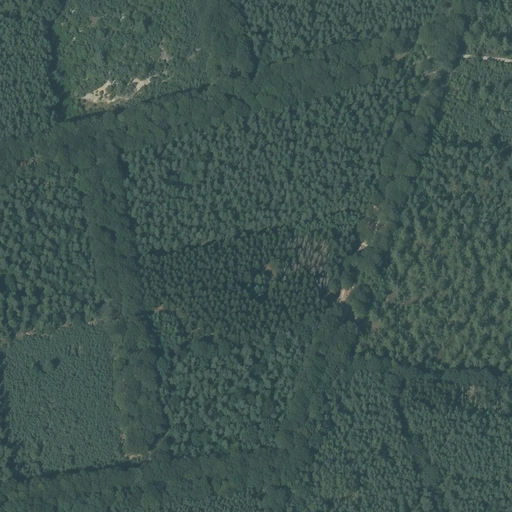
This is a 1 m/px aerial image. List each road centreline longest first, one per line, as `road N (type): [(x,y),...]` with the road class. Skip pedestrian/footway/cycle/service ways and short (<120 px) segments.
road 1 (track): [(458,0),(276,511)]
road 2 (track): [(271,511),(448,0)]
road 3 (track): [(289,470),(0,508)]
road 4 (track): [(322,371),(511,383)]
